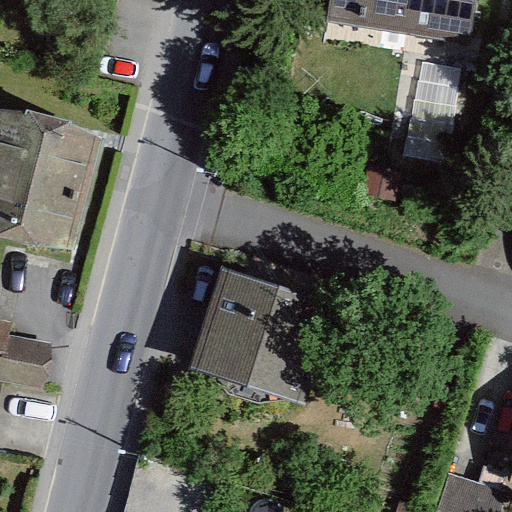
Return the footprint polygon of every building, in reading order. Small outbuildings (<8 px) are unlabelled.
[(339,0),(335,25),(481,50),(489,0),(339,0)] [(0,240),(85,260),(113,143),(84,127),(38,116),(0,117),(0,116),(0,240)] [(192,371),(310,406),(341,302),(223,267),(192,371)] [(0,319),(0,380),(3,381),(44,389),(53,343),(10,335),(13,322),(0,319)] [(500,511),(508,491),(450,473),(436,511),(500,511)]
